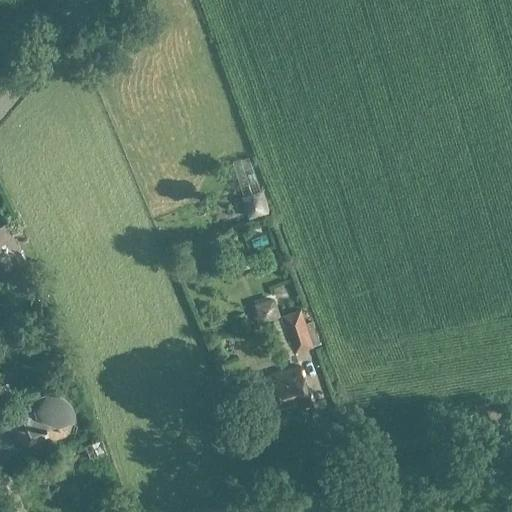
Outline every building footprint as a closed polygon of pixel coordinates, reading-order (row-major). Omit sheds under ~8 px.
[(0,274),(23,265),(6,224),(0,226),(0,274)] [(43,285),(34,289),(38,299),(48,295),(43,285)] [(294,352),(298,350),(297,346),(306,343),(308,347),(312,345),(299,308),(281,314),(294,352)] [(311,404),(298,365),(255,380),(267,415),(289,408),(291,411),(311,404)] [(37,409),(24,416),(34,436),(44,431),(45,433),(48,431),(47,430),(54,426),(56,425),(56,426),(57,427),(58,423),(72,419),(72,421),(73,421),(73,419),(73,417),(73,415),(72,413),(71,411),(70,409),(69,407),(68,405),(67,404),(65,403),(64,401),(62,400),(60,399),(58,398),(56,398),(54,397),(52,397),(50,397),(48,397),(46,397),(44,397),(42,398),(33,402),(37,409)] [(101,443),(73,448),(75,460),(103,454),(101,443)]
